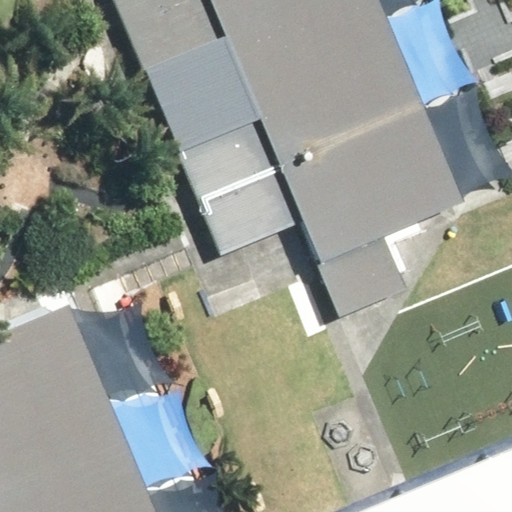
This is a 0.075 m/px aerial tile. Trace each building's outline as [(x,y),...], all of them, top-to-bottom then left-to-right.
[(191,0),(107,0),(133,66),(207,37),(191,0)] [(454,200),(374,0),(194,0),(299,261),(454,200)] [(248,135),(183,161),(216,246),(282,220),(248,135)] [(168,511),(85,302),(0,335),(0,511),(168,511)] [(294,308),(230,333),(246,374),(310,348),(294,308)] [(511,511),(511,423),(404,470),(308,511),(511,511)]
